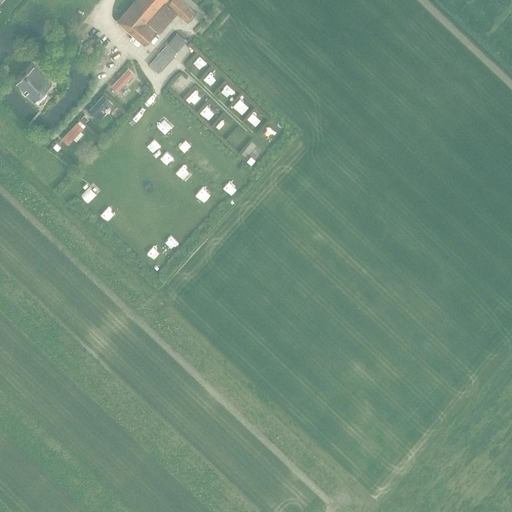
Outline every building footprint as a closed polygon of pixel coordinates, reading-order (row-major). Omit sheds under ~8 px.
[(177,14),(186,22),(195,11),(182,0),(134,0),(116,22),(144,45),(156,30),(160,34),(177,14)] [(148,64),(158,73),(187,41),(177,32),(148,64)] [(16,83),(33,101),(50,84),(33,66),(16,83)] [(111,86),(117,91),(134,74),(128,68),(111,86)] [(88,111),(94,117),(109,101),(103,95),(88,111)] [(62,138),(68,144),(83,127),(77,122),(62,138)]
